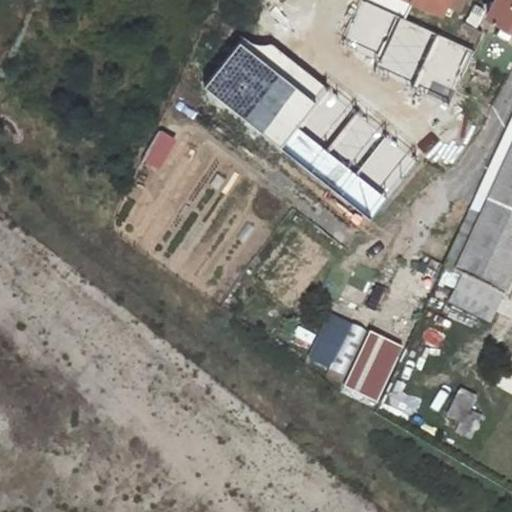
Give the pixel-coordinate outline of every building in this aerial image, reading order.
[(343,45),(379,61),(400,17),(363,0),(343,45)] [(445,4),(447,0),(415,0),(441,13),(445,4)] [(463,0),(447,0),(445,4),(459,10),(463,0)] [(511,0),(493,0),(486,15),(504,24),(511,28),(511,0)] [(374,72),(411,89),(436,33),(403,18),(400,17),(379,61),(374,72)] [(500,30),(510,36),(511,33),(511,28),(504,24),(500,30)] [(436,33),(411,89),(448,106),(473,50),(436,33)] [(243,38),(239,42),(314,102),(326,88),(270,44),(261,45),(252,44),(243,38)] [(314,102),(239,42),(204,87),(279,146),(314,102)] [(314,102),(279,146),(369,217),(416,159),(326,88),(314,102)] [(503,294),(511,273),(511,116),(475,196),(487,201),(479,214),(468,209),(442,265),(461,274),(501,293),(503,294)] [(454,169),(465,133),(424,120),(413,156),(454,169)] [(174,138),(160,130),(144,160),(159,167),(174,138)] [(249,281),(290,312),(334,255),(293,223),(249,281)] [(449,300),(489,319),(501,293),(461,274),(449,300)] [(308,358),(330,369),(352,324),(330,314),(308,358)] [(352,324),(330,369),(343,375),(365,331),(352,324)] [(400,349),(371,336),(348,386),(377,399),(400,349)] [(460,391),(447,413),(462,421),(467,410),(474,398),(460,391)] [(467,410),(462,421),(456,431),(468,438),(473,430),(481,434),(487,421),(467,410)]
